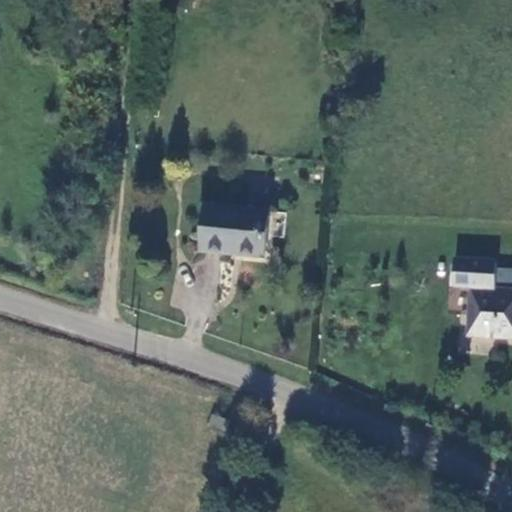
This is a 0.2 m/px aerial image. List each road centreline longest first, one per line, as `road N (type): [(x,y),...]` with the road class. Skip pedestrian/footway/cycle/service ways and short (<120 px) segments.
road 1 (unclassified): [(0,300),(264,382),(425,448),(511,498)]
road 2 (track): [(235,511),(293,394)]
